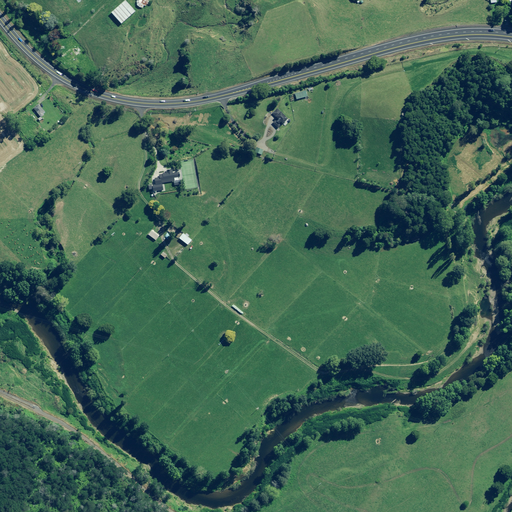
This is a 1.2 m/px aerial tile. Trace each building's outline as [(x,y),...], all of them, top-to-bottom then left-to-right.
[(136,11),(125,0),(124,0),(111,12),(121,24),(136,11)] [(140,8),(141,8),(143,9),(144,6),(148,7),(149,3),(151,4),(152,0),(137,0),(137,1),(136,2),(136,3),(137,4),(137,5),(137,6),(138,6),(138,7),(139,7),(139,8),(140,8)] [(306,90),(295,93),(296,99),(308,96),(306,90)] [(43,119),(41,117),(44,115),(43,114),(45,112),(39,105),(34,109),(41,117),(38,119),(40,121),(43,119)] [(288,118),(277,108),(271,114),(276,119),(273,121),(274,122),(272,124),(278,129),(288,118)] [(163,190),(162,183),(175,181),(174,178),(180,177),(180,172),(163,174),(159,175),(159,176),(157,176),(157,178),(154,178),(155,184),(152,184),(153,191),(163,190)] [(159,236),(152,230),(148,234),(156,240),(159,236)] [(192,240),(183,233),(179,238),(188,245),(192,240)]
